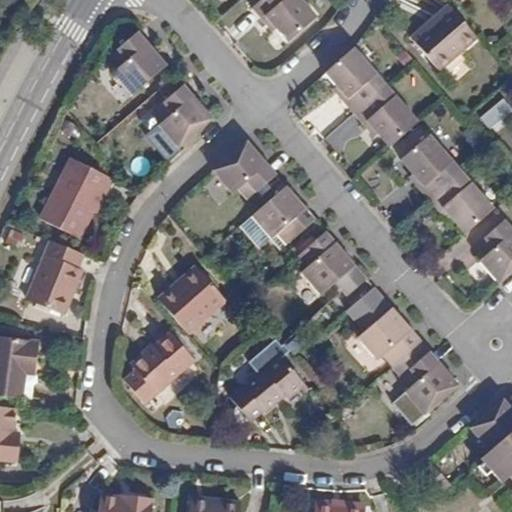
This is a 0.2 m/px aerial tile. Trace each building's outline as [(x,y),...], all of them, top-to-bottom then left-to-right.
[(270,0),(250,18),(262,34),(267,30),(274,39),(286,53),(313,29),(289,0),(270,0)] [(477,44),(447,12),(434,23),(437,25),(413,47),(439,77),(477,44)] [(267,30),(262,34),(269,43),(274,39),(267,30)] [(133,109),(168,80),(138,48),(109,72),(119,83),(114,88),(133,109)] [(385,93),(356,59),(339,75),(329,84),(339,97),(344,103),(341,106),(353,120),(385,93)] [(418,130),(385,93),(353,120),(366,135),(370,132),(376,139),(389,154),(418,130)] [(336,101),(341,106),(344,103),(339,97),(336,101)] [(216,131),(187,100),(158,125),(166,135),(161,139),(182,161),(185,159),(216,131)] [(373,143),(376,139),(370,132),(366,135),(373,143)] [(401,166),(410,177),(418,186),(414,189),(428,205),(460,178),(429,142),(401,166)] [(248,155),(213,185),(233,207),(239,202),(250,213),(277,188),(248,155)] [(105,191),(61,176),(39,237),(82,251),(97,207),(101,208),(105,191)] [(418,186),(410,177),(406,180),(414,189),(418,186)] [(465,239),(492,215),(460,178),(428,205),(442,221),(446,218),(454,227),(465,239)] [(317,232),(288,199),(254,229),(274,251),(278,246),(289,257),(317,232)] [(446,218),(442,221),(450,231),(454,227),(446,218)] [(504,288),(511,280),(511,230),(508,226),(480,251),(488,261),(484,265),(504,288)] [(328,245),(299,269),(308,280),(304,284),(324,305),(336,294),(345,305),(366,287),(357,276),(328,245)] [(84,268),(52,257),(32,314),(69,327),(85,284),(80,281),(84,268)] [(200,282),(177,301),(181,306),(204,286),(200,282)] [(181,306),(177,301),(162,315),(191,347),(228,314),(204,286),(181,306)] [(426,353),(397,321),(386,309),(359,332),(369,344),(363,350),(383,372),(388,368),(396,377),(426,353)] [(152,368),(138,379),(160,405),(169,397),(171,399),(198,375),(175,349),(162,360),(163,362),(154,370),(152,368)] [(0,410),(24,414),(29,390),(31,378),(39,380),(41,360),(0,352),(0,410)] [(462,393),(426,353),(396,377),(413,397),(409,401),(428,423),(431,420),(462,393)] [(308,395),(285,370),(249,401),(247,398),(234,410),(253,432),(264,423),(265,425),(286,408),(288,411),(300,401),(308,395)] [(37,391),(39,380),(31,378),(29,390),(37,391)] [(308,395),(300,401),(304,406),(308,403),(312,399),(308,395)] [(511,485),(511,418),(503,409),(470,438),(490,460),(482,467),(503,490),(510,483),(511,485)] [(0,478),(20,479),(23,461),(17,459),(17,450),(20,426),(0,424),(0,478)] [(451,494),(432,472),(420,480),(440,504),(451,494)] [(511,485),(510,483),(503,490),(506,493),(511,488),(511,485)]
